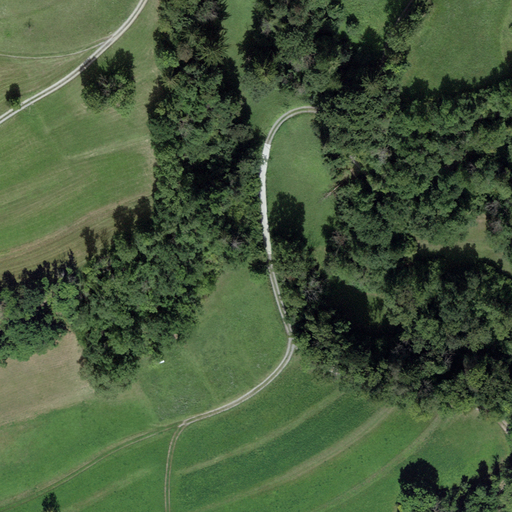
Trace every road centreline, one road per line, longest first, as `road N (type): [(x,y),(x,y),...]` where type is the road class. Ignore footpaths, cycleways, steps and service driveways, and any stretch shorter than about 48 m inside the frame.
road 1 (track): [(511,127),(477,139),(444,173),(400,187),(371,178),(323,112),(285,119),(261,163),(261,220),(293,344)]
road 2 (track): [(419,0),(380,76),(394,116),(416,129),(511,110)]
road 3 (track): [(511,438),(466,395),(336,369),(293,344)]
road 4 (track): [(180,427),(115,448),(6,511)]
road 5 (track): [(144,0),(71,80),(0,124)]
road 6 (track): [(293,344),(269,384),(180,427)]
road 7 (track): [(118,36),(62,55),(0,54)]
